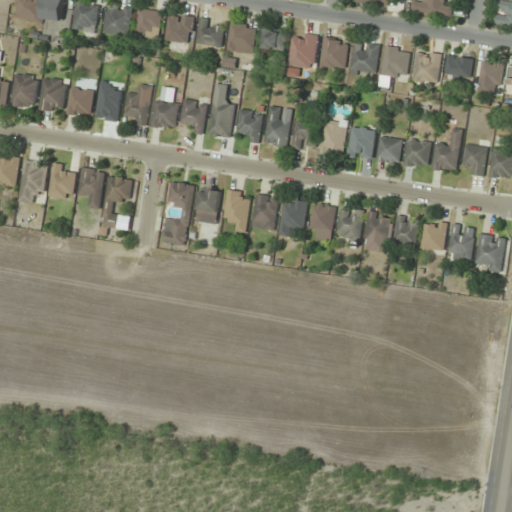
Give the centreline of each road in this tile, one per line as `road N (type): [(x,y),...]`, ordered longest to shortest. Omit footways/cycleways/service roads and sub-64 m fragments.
road 1 (residential): [(511,210),(0,128)]
road 2 (residential): [(475,36),(226,0)]
